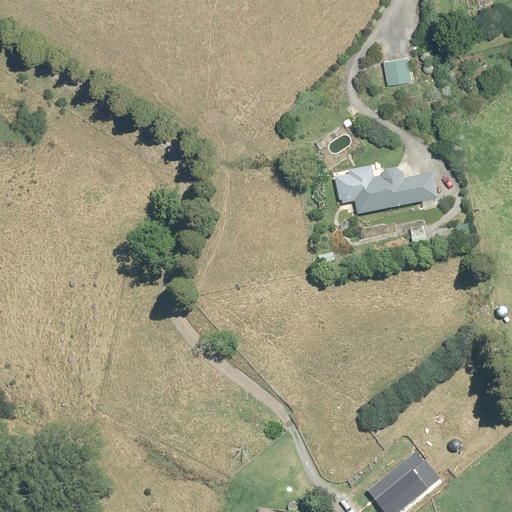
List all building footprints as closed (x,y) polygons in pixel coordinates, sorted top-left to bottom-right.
[(413,81),(408,58),(385,62),(389,85),(413,81)] [(374,175),(373,167),(348,172),(348,175),(333,178),(336,195),(341,194),(343,206),(357,204),(359,215),(424,202),(425,210),(443,207),(442,201),(437,176),(405,182),(402,169),(374,175)] [(428,242),(424,227),(411,230),(415,245),(428,242)] [(337,260),(335,252),(320,257),(322,265),(337,260)] [(402,511),(444,478),(417,446),(365,488),(384,511),(402,511)]
